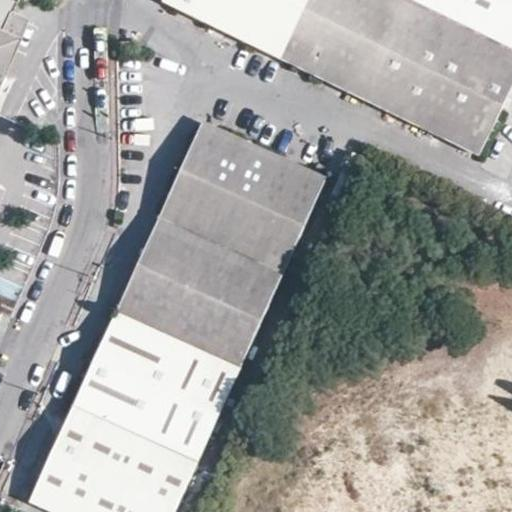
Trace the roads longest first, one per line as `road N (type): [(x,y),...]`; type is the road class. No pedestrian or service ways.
road 1 (unclassified): [(0,431),(89,210),(85,34),(92,0)]
road 2 (unknown): [(90,4),(226,72),(499,188)]
